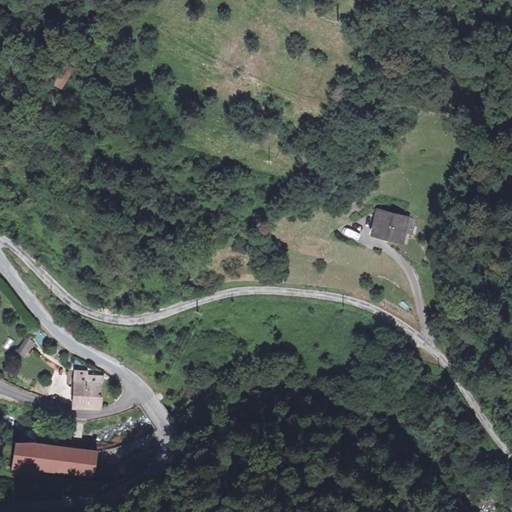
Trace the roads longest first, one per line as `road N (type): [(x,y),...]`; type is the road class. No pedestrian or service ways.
road 1 (unclassified): [(511,458),(444,358),(380,313),(337,297),(247,289),(121,321),(76,303),(0,242)]
road 2 (track): [(160,464),(295,451),(345,466),(393,511)]
road 3 (tertiary): [(0,511),(83,504),(148,476),(168,447),(142,393)]
road 4 (tertiary): [(142,393),(32,307),(0,262)]
road 5 (unclassified): [(142,393),(99,412),(71,412),(0,387)]
